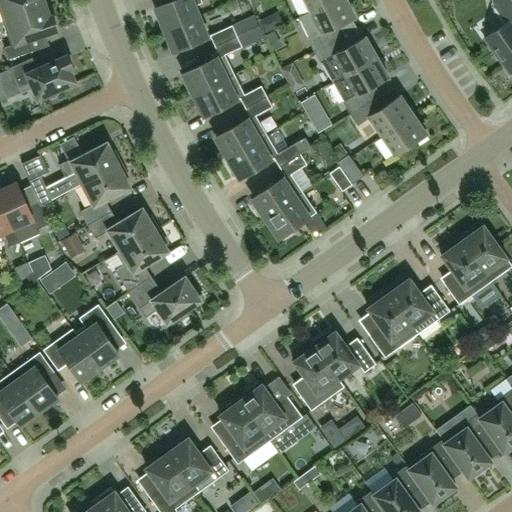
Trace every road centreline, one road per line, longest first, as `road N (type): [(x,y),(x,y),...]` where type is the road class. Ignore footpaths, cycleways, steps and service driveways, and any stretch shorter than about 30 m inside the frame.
road 1 (residential): [(7,500),(268,310)]
road 2 (residential): [(268,310),(483,156)]
road 3 (residential): [(137,87),(268,310)]
road 4 (residential): [(394,0),(483,156)]
road 5 (residential): [(0,149),(137,87)]
